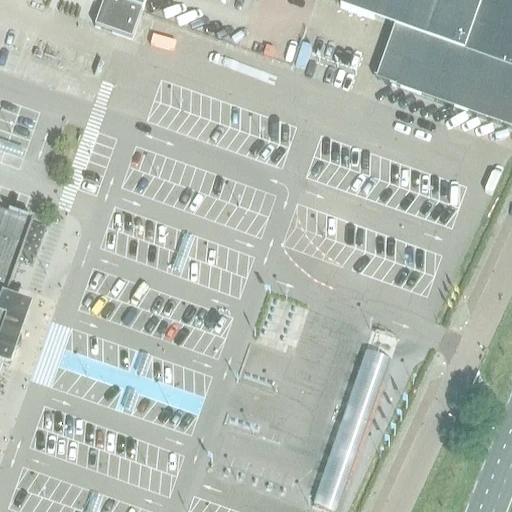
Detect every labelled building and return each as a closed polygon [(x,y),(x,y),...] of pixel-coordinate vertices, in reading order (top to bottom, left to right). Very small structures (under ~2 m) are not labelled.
[(135,44),(141,14),(145,0),(103,0),(94,28),(135,44)] [(511,0),(344,0),(341,9),(395,28),(376,82),(511,129),(511,0)] [(0,374),(21,315),(2,309),(32,224),(0,212),(0,374)] [(370,416),(390,359),(377,354),(366,350),(347,408),(341,424),(317,497),(339,505),(365,432),(370,416)] [(317,497),(314,506),(330,511),(337,511),(339,505),(317,497)]
